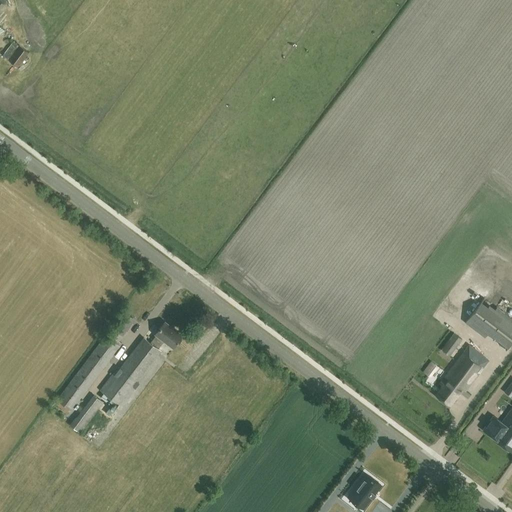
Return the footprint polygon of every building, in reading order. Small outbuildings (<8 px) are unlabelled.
[(18,67),(28,53),(13,41),(3,55),(18,67)] [(455,291),(438,310),(450,321),(467,302),(455,291)] [(511,341),(511,319),(483,298),(465,322),(484,337),(486,335),(506,350),(511,341)] [(118,341),(134,319),(124,311),(106,336),(105,335),(57,399),(71,409),(121,343),(118,341)] [(173,348),(182,335),(164,322),(155,334),(156,334),(150,342),(143,337),(115,374),(113,373),(100,389),(121,405),(139,382),(137,381),(160,350),(158,348),(164,341),(173,348)] [(450,355),(462,339),(454,334),(442,350),(450,355)] [(464,391),(488,360),(468,345),(439,383),(442,385),(435,395),(449,406),(462,390),(464,391)] [(188,367),(195,360),(187,352),(180,359),(188,367)] [(439,367),(431,361),(423,372),(431,378),(439,367)] [(97,409),(88,402),(70,425),(79,432),(97,409)] [(511,407),(501,422),(493,416),(483,430),(492,437),(492,438),(511,452),(511,407)] [(366,473),(359,482),(348,496),(350,498),(363,508),(381,485),(366,473)]
